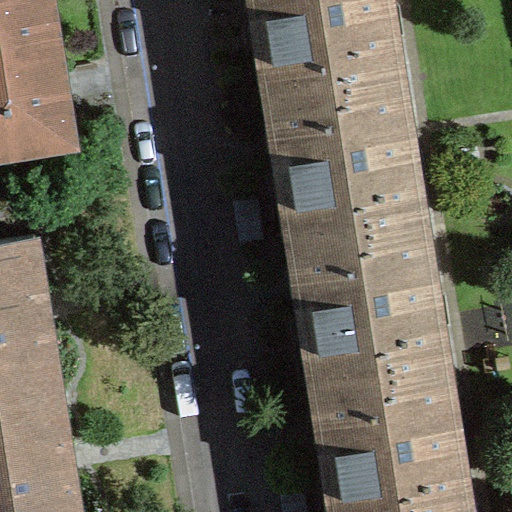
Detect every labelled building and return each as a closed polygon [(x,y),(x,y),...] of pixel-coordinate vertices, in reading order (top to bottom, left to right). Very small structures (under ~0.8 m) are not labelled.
[(0,0),(0,144),(69,133),(61,82),(47,0),(0,0)] [(277,53),(282,86),(386,69),(382,45),(394,43),(387,0),(268,0),(270,11),(258,13),(264,48),(277,53)] [(300,198),(305,230),(409,214),(405,190),(417,188),(402,91),(389,93),(386,69),(282,86),(270,88),(275,121),(288,126),(291,141),(293,156),(281,158),(287,193),(300,198)] [(323,342),(328,375),(432,358),(428,335),(440,333),(425,236),(413,238),(409,214),(305,230),(293,232),(298,265),(311,270),(313,284),(316,300),(304,302),(309,337),(323,342)] [(0,390),(58,381),(47,310),(34,231),(0,236),(0,390)] [(436,382),(432,358),(328,375),(316,377),(321,410),(334,415),(336,429),(339,445),(327,447),(332,480),(346,487),(349,511),(397,511),(455,503),(451,479),(464,477),(448,380),(436,382)] [(78,511),(69,452),(58,381),(0,390),(0,511),(78,511)] [(456,511),(455,503),(397,511),(456,511)]
